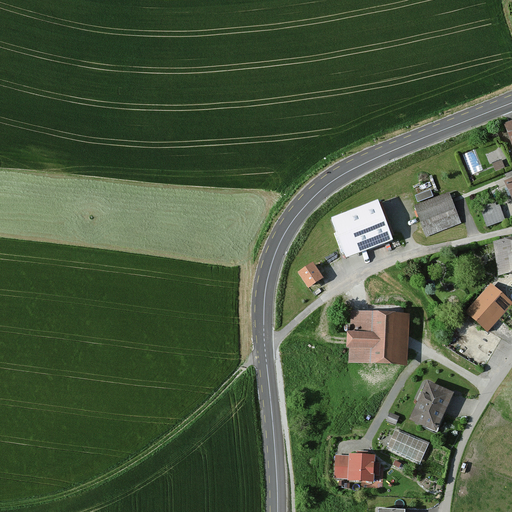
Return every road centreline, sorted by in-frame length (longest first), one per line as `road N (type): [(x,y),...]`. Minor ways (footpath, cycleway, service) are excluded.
road 1 (track): [(0,505),(72,491),(143,455),(339,285),(373,267),(511,230)]
road 2 (primary): [(277,511),(261,296),(285,227),(351,168),(511,102)]
road 3 (residential): [(450,494),(461,451),(511,362)]
